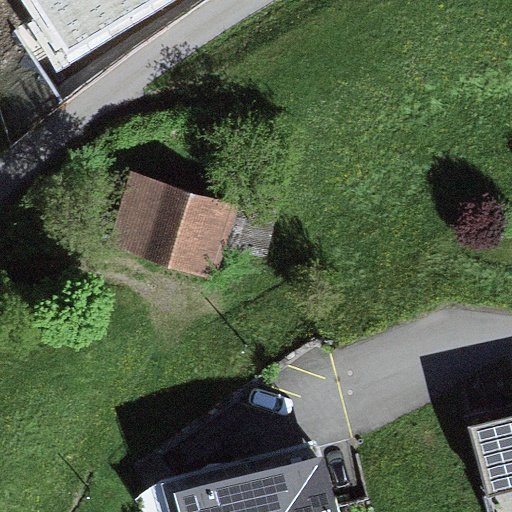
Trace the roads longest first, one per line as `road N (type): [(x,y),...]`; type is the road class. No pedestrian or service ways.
road 1 (residential): [(260,0),(147,65),(0,187)]
road 2 (residential): [(511,341),(460,340),(372,378)]
